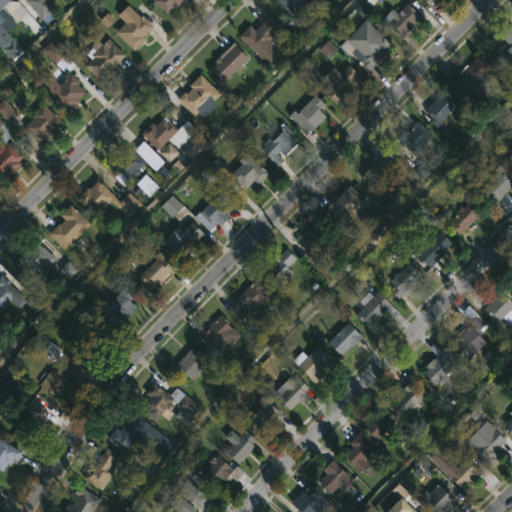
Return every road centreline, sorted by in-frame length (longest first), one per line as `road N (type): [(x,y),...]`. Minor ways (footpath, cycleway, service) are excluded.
road 1 (residential): [(488,0),(164,327),(63,452),(30,511)]
road 2 (residential): [(511,235),(284,462),(245,511)]
road 3 (residential): [(230,0),(0,229)]
